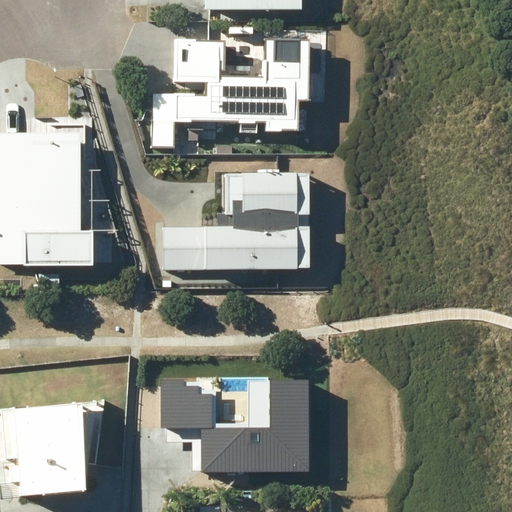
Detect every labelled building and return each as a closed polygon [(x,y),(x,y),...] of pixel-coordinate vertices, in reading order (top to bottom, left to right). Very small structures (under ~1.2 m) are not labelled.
[(212,0),(213,11),(309,9),(308,0),(212,0)] [(0,132),(0,265),(89,265),(89,132),(0,132)] [(200,156),(157,154),(157,173),(199,175),(200,156)] [(201,183),(201,256),(312,256),(312,183),(201,183)] [(277,431),(220,431),(220,381),(167,380),(167,431),(208,431),(208,473),(317,473),(317,384),(277,384),(277,431)] [(19,450),(20,454),(11,455),(13,472),(21,471),(22,484),(88,478),(86,460),(94,396),(83,397),(83,392),(15,398),(15,401),(3,403),(7,451),(19,450)] [(160,425),(141,425),(141,455),(160,455),(160,425)]
